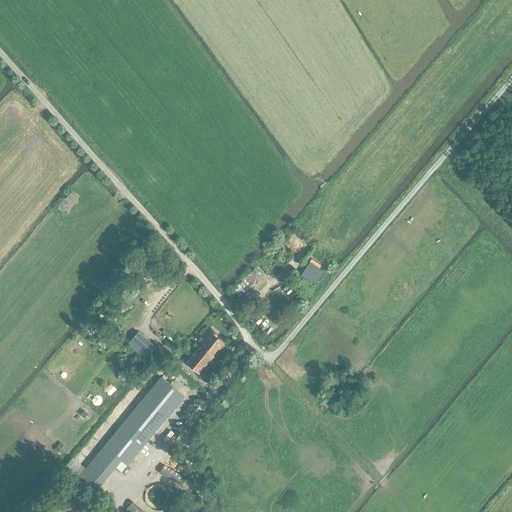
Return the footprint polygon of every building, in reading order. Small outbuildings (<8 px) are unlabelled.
[(71,193),(58,208),(63,213),(77,198),(71,193)] [(257,267),(234,292),(240,297),(263,272),(257,267)] [(93,335),(100,327),(91,319),(84,327),(93,335)] [(148,358),(158,345),(141,330),(130,342),(148,358)] [(185,362),(200,374),(225,344),(217,337),(216,333),(214,331),(210,331),(185,362)] [(126,465),(183,395),(161,377),(79,477),(95,491),(120,460),(126,465)] [(127,511),(128,511),(144,511),(133,503),(127,511)]
